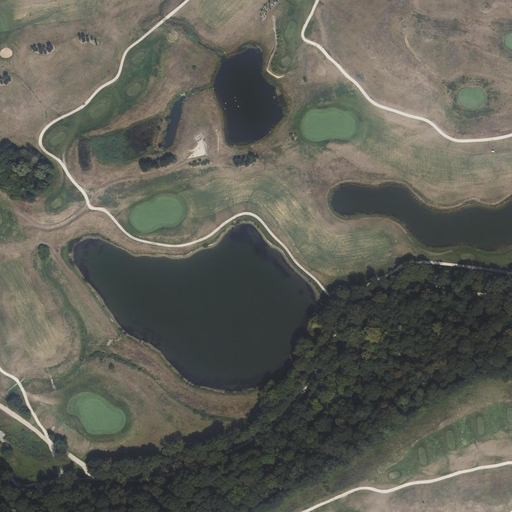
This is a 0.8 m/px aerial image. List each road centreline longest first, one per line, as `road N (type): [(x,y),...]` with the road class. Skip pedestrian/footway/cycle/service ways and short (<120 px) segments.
road 1 (track): [(511,298),(421,287),(394,295),(341,330),(272,427),(178,473),(33,483),(0,473)]
road 2 (track): [(0,404),(95,480)]
